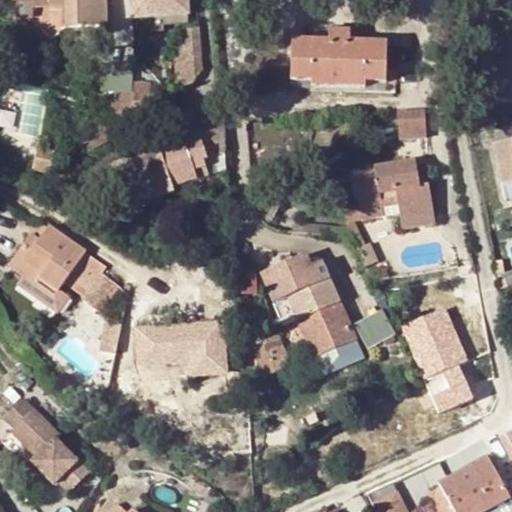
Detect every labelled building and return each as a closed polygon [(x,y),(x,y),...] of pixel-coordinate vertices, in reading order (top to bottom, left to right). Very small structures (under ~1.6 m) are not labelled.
[(15,0),(16,19),(32,19),(32,6),(49,5),(48,0),(15,0)] [(48,0),(49,5),(68,5),(68,25),(106,25),(105,0),(48,0)] [(192,0),(130,0),(131,11),(128,12),(129,26),(194,22),(192,0)] [(198,23),(191,24),(194,66),(195,74),(200,68),(198,23)] [(194,66),(191,24),(177,25),(179,46),(172,46),(174,73),(186,84),(195,74),(194,66)] [(366,85),(386,86),(386,72),(386,46),(350,44),(350,33),(332,32),(331,43),(294,42),(293,83),(315,83),(315,90),(365,91),(366,85)] [(511,43),(485,41),(483,81),(511,82),(511,43)] [(396,72),(386,72),(386,86),(396,86),(396,72)] [(511,96),(511,82),(483,81),(483,95),(511,96)] [(0,136),(39,144),(50,86),(26,82),(20,114),(4,111),(0,132),(0,136)] [(133,118),(133,95),(118,94),(116,94),(116,97),(116,126),(133,118)] [(133,95),(133,118),(152,108),(151,96),(133,95)] [(116,126),(116,97),(108,97),(107,126),(116,126)] [(424,113),(398,115),(400,142),(426,141),(424,113)] [(223,123),(198,132),(205,155),(224,149),(223,125),(223,123)] [(162,159),(159,151),(157,151),(120,163),(134,202),(151,196),(153,202),(174,195),(173,190),(209,178),(202,157),(205,155),(198,132),(180,138),(182,143),(184,151),(162,159)] [(182,143),(159,151),(162,159),(184,151),(182,143)] [(511,143),(493,148),(503,187),(511,185),(511,143)] [(134,202),(120,163),(98,171),(103,186),(120,181),(130,211),(153,202),(151,196),(134,202)] [(360,216),(382,211),(398,209),(400,223),(434,216),(428,188),(419,190),(414,165),(353,178),(360,216)] [(382,211),(360,216),(362,226),(384,223),(382,211)] [(434,216),(400,223),(402,234),(437,227),(434,216)] [(33,233),(24,248),(32,253),(41,238),(33,233)] [(351,236),(354,242),(358,253),(365,250),(359,234),(356,233),(351,236)] [(80,262),(41,238),(32,253),(24,248),(6,279),(53,307),(80,262)] [(370,247),(365,250),(358,253),(366,270),(378,265),(370,247)] [(357,342),(340,306),(330,284),(337,280),(329,262),(280,281),(287,298),(272,305),(282,328),(297,321),(315,360),(357,342)] [(347,303),(337,280),(330,284),(340,306),(347,303)] [(117,294),(100,281),(82,307),(99,319),(117,294)] [(461,367),(471,363),(447,308),(402,328),(442,417),(477,402),(461,367)] [(355,326),(368,350),(397,335),(384,311),(355,326)] [(192,329),(139,343),(149,380),(152,380),(154,388),(189,380),(187,372),(201,368),(192,329)] [(283,346),(262,355),(271,375),(291,367),(283,346)] [(29,396),(9,418),(20,426),(17,429),(44,453),(39,460),(62,482),(68,477),(80,487),(103,462),(91,452),(87,456),(63,436),(68,430),(29,396)] [(511,431),(511,429),(500,435),(511,455),(511,431)] [(487,460),(442,486),(456,511),(489,511),(509,501),(487,460)] [(370,502),(376,511),(411,511),(394,486),(370,502)] [(112,511),(145,511),(139,506),(135,511),(122,501),(112,511)]
